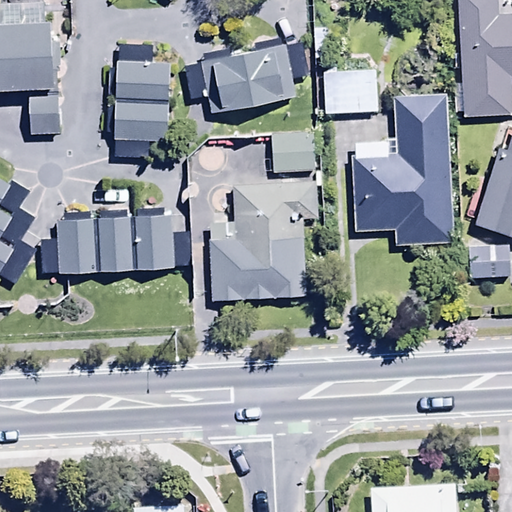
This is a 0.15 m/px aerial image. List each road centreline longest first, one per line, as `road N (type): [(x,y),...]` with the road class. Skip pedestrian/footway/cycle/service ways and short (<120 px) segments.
road 1 (trunk): [(0,402),(270,400)]
road 2 (trunk): [(270,400),(511,379)]
